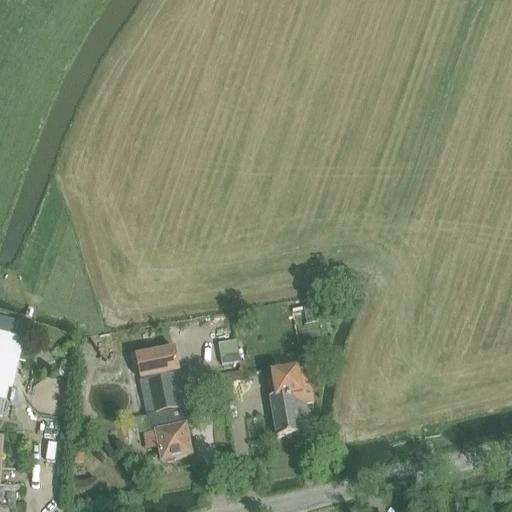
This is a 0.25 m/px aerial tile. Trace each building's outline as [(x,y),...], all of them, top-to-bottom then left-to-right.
[(0,322),(15,326),(18,313),(0,308),(0,322)] [(0,337),(0,416),(3,417),(9,390),(20,342),(0,337)] [(237,343),(220,346),(223,367),(241,364),(237,343)] [(245,347),(249,368),(261,366),(257,345),(245,347)] [(175,350),(136,358),(141,382),(180,375),(175,350)] [(276,399),(271,400),(278,439),(277,439),(277,440),(301,435),(300,427),(309,425),(306,406),(313,404),(308,372),(299,373),(299,370),(272,375),(276,399)] [(180,375),(141,382),(151,432),(155,431),(159,448),(159,449),(162,463),(165,462),(168,464),(175,462),(177,460),(192,457),(185,425),(190,424),(180,375)] [(64,385),(32,384),(31,406),(63,408),(64,385)] [(85,450),(77,449),(76,461),(84,462),(85,450)]
